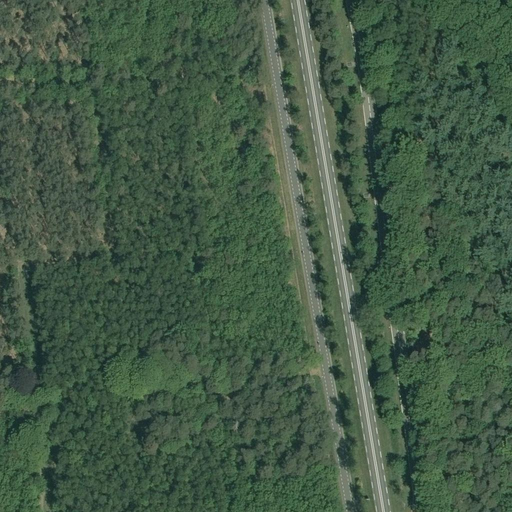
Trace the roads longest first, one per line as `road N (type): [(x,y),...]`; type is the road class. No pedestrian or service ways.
road 1 (tertiary): [(349,511),(264,0)]
road 2 (primary): [(384,511),(300,0)]
road 3 (unclassified): [(420,499),(348,0)]
road 4 (unknown): [(95,0),(99,98),(0,107)]
